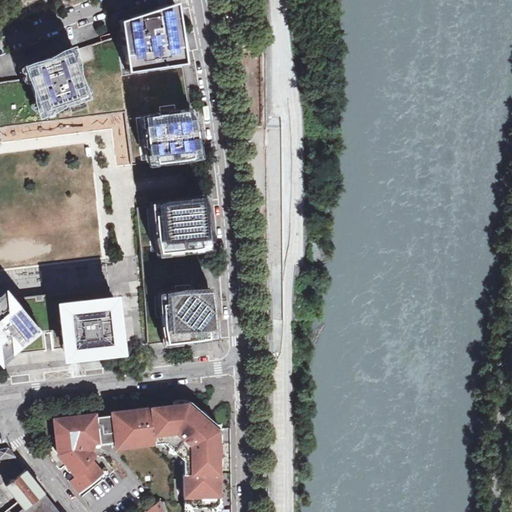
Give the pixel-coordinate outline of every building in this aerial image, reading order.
[(145,12),(119,21),(122,35),(127,71),(184,62),(175,2),(145,12)] [(86,101),(91,116),(125,112),(131,163),(141,163),(149,163),(143,116),(191,110),(190,103),(185,69),(184,62),(127,71),(122,35),(69,52),(84,95),(86,101)] [(84,95),(69,52),(44,60),(25,66),(29,78),(40,110),(84,95)] [(0,127),(91,116),(86,101),(84,95),(40,110),(29,78),(0,81),(0,127)] [(191,110),(143,116),(149,163),(170,160),(189,158),(198,157),(191,110)] [(174,203),(153,205),(158,252),(192,248),(201,247),(207,246),(201,200),(193,201),(174,203)] [(158,252),(153,205),(138,208),(136,208),(140,251),(144,291),(148,345),(164,342),(160,294),(195,291),(192,248),(158,252)] [(195,291),(160,294),(164,342),(213,338),(209,290),(207,290),(195,291)] [(110,294),(61,299),(67,347),(68,351),(83,350),(83,352),(117,348),(110,294)] [(14,303),(8,296),(0,301),(0,354),(8,348),(12,354),(37,333),(14,303)] [(67,347),(61,299),(14,303),(37,333),(12,354),(67,347)] [(215,507),(219,503),(218,466),(217,465),(217,459),(218,459),(218,444),(217,443),(217,435),(218,434),(218,425),(204,414),(192,403),(59,418),(57,424),(55,430),(55,436),(55,442),(57,448),(59,455),(62,460),(66,465),(68,464),(72,468),(70,469),(75,476),(69,481),(80,495),(104,475),(93,461),(94,458),(95,456),(94,454),(92,451),(100,444),(114,442),(115,448),(155,444),(154,440),(163,439),(163,443),(184,460),(187,460),(187,474),(183,475),(184,496),(187,496),(188,504),(192,508),(215,507)] [(0,458),(15,457),(8,448),(0,449),(0,458)] [(18,511),(43,492),(26,471),(6,487),(18,501),(5,511),(18,511)] [(59,511),(43,492),(18,511),(59,511)] [(164,511),(160,500),(150,508),(151,511),(164,511)]
